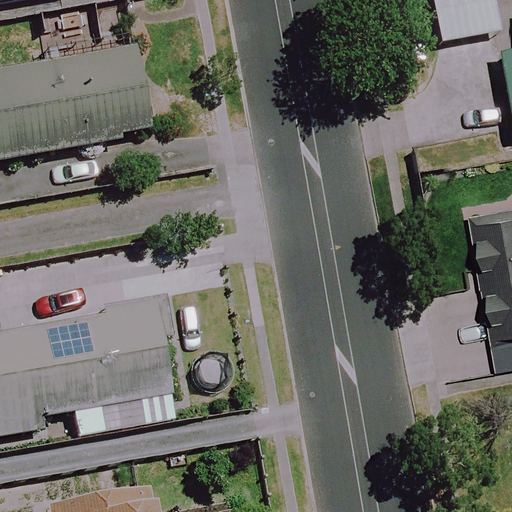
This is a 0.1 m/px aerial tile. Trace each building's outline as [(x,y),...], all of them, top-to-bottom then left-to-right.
[(492,40),(485,0),(426,0),(435,49),(492,40)] [(0,165),(142,144),(128,52),(0,72),(0,165)] [(511,143),(511,60),(494,64),(510,144),(511,143)] [(511,363),(511,207),(468,215),(495,366),(511,363)] [(87,325),(0,342),(0,441),(35,435),(33,426),(163,400),(152,343),(170,339),(160,291),(83,306),(87,325)] [(147,511),(143,494),(58,511),(147,511)]
